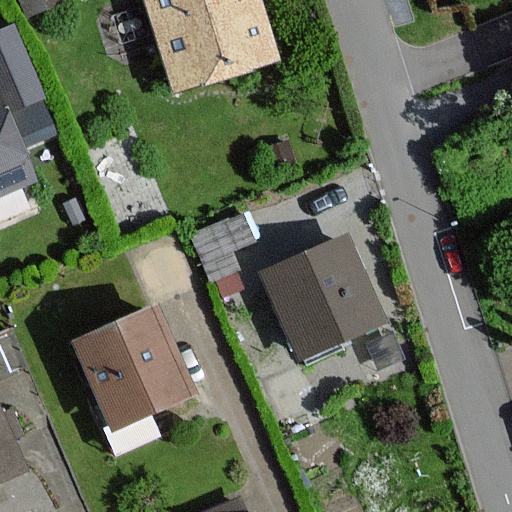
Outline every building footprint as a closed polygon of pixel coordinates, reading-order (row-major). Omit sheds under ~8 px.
[(271,55),(255,0),(152,0),(177,83),(271,55)] [(0,34),(0,70),(17,110),(47,97),(17,27),(0,34)] [(0,222),(38,207),(28,185),(40,180),(0,87),(0,222)] [(61,134),(47,104),(20,117),(33,146),(61,134)] [(244,214),(195,235),(213,278),(238,268),(230,250),(255,240),(244,214)] [(347,239),(269,273),(304,353),(382,319),(347,239)] [(154,310),(80,343),(117,425),(191,392),(154,310)] [(0,422),(0,473),(19,466),(0,422)]
